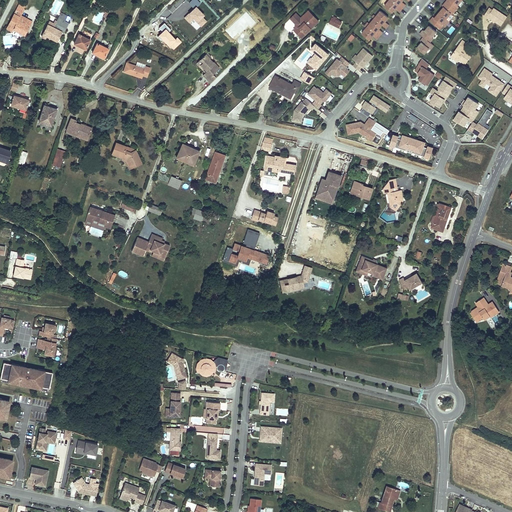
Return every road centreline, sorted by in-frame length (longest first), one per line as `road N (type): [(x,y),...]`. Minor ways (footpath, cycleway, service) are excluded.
road 1 (residential): [(323,140),(79,82),(0,72)]
road 2 (residential): [(232,511),(246,387),(257,365),(431,409)]
road 3 (residential): [(436,390),(268,353),(248,361)]
road 4 (residential): [(248,361),(223,511)]
road 5 (tertiary): [(447,360),(453,301),(474,234)]
road 6 (residential): [(393,81),(450,133),(437,175)]
